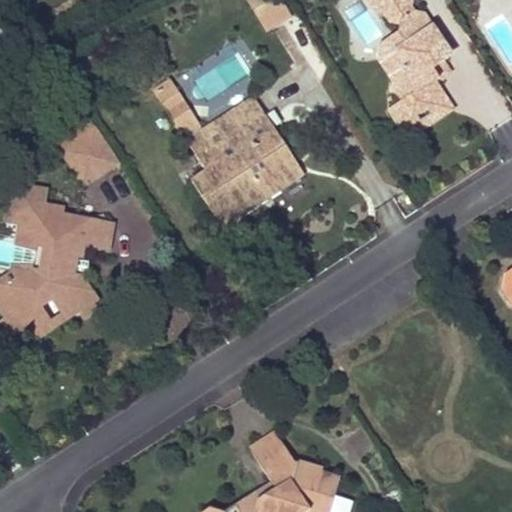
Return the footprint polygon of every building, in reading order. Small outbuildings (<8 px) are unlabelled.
[(248,0),(258,16),(280,2),(278,0),(248,0)] [(411,8),(406,0),(370,0),(382,18),(387,15),(392,22),(401,24),(400,34),(395,37),(406,53),(402,56),(407,64),(406,69),(394,78),(398,83),(397,87),(407,102),(393,112),(406,132),(422,120),(420,117),(431,110),(433,113),(450,102),(437,83),(442,80),(436,71),(446,64),(449,60),(450,57),(450,52),(448,49),(446,46),(444,45),(437,44),(439,35),(426,16),(416,14),(411,8)] [(280,2),(258,16),(261,21),(283,7),(280,2)] [(406,53),(395,37),(383,46),(383,62),(394,78),(406,69),(407,64),(402,56),(406,53)] [(446,64),(436,71),(442,80),(452,73),(446,64)] [(171,82),(154,93),(173,122),(185,114),(189,121),(176,129),(181,134),(193,126),(199,134),(204,131),(171,82)] [(242,130),(197,159),(205,170),(272,126),(251,94),(228,109),(231,114),(242,130)] [(422,120),(406,132),(411,140),(455,110),(450,102),(433,113),(431,110),(420,117),(422,120)] [(176,129),(189,121),(185,114),(173,122),(176,129)] [(197,159),(242,130),(231,114),(204,131),(199,134),(193,126),(181,134),(197,159)] [(86,116),(53,137),(60,148),(93,127),(86,116)] [(205,170),(190,180),(217,220),(291,172),(277,150),(284,144),(272,126),(205,170)] [(84,186),(117,164),(93,127),(60,148),(84,186)] [(221,227),(304,174),(284,144),(277,150),(291,172),(217,220),(221,227)] [(77,308),(82,316),(100,303),(80,274),(71,272),(72,267),(74,256),(76,251),(80,252),(83,242),(107,248),(113,223),(62,213),(64,206),(40,201),(39,208),(28,205),(24,222),(34,224),(23,269),(13,267),(6,271),(5,284),(0,286),(0,329),(12,331),(24,323),(29,331),(40,332),(48,327),(50,319),(42,305),(52,299),(60,313),(68,314),(77,308)] [(13,202),(10,219),(24,222),(28,205),(13,202)] [(87,270),(90,260),(74,256),(72,267),(87,270)] [(60,313),(50,319),(48,327),(68,314),(60,313)] [(305,511),(308,510),(310,511),(328,511),(340,477),(321,472),(322,468),(294,461),(275,433),(250,449),(271,482),(277,490),(259,502),(253,493),(224,511),(222,511),(210,507),(202,511),(305,511)] [(277,490),(271,482),(253,493),(259,502),(277,490)]
